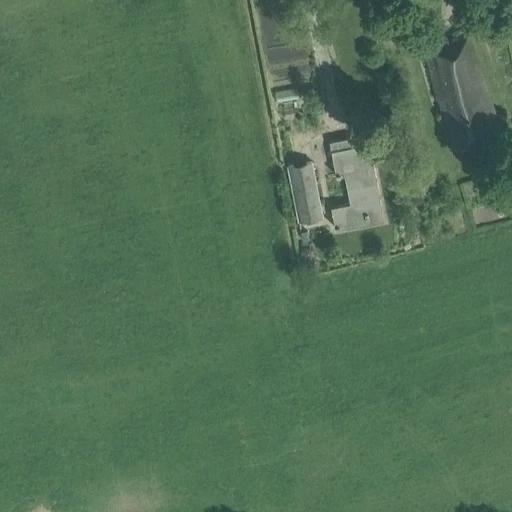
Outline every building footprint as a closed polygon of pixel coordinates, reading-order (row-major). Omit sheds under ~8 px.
[(425,47),(430,66),(453,144),(496,132),(467,35),(425,47)] [(274,92),(276,101),(298,97),(296,88),(274,92)] [(329,141),(333,160),(336,175),(344,174),(350,203),(332,207),(336,229),(384,219),(368,142),(361,143),(355,144),(355,145),(353,145),(352,136),(329,141)] [(322,216),(312,160),(287,164),(297,221),(322,216)] [(426,187),(417,189),(418,196),(427,195),(426,187)]
